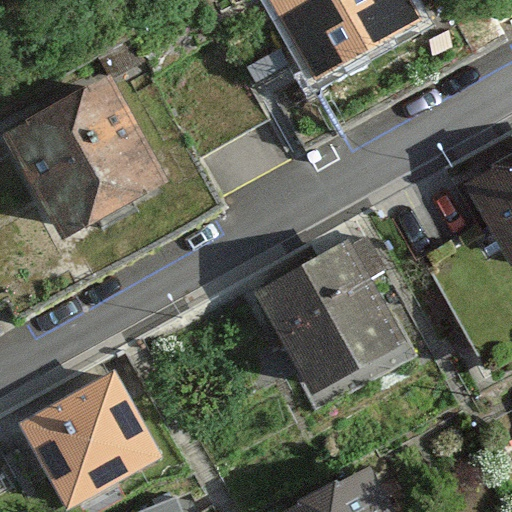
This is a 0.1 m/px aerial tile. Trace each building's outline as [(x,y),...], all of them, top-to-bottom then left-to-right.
[(274,0),(331,100),(434,42),(410,0),(274,0)] [(19,146),(78,256),(187,197),(128,88),(19,146)] [(511,171),(476,192),(511,266),(511,171)] [(374,247),(267,302),(323,410),(430,356),(374,247)] [(133,380),(31,432),(71,511),(113,511),(182,477),(133,380)] [(405,511),(386,476),(318,511),(405,511)] [(182,511),(176,497),(138,511),(182,511)]
